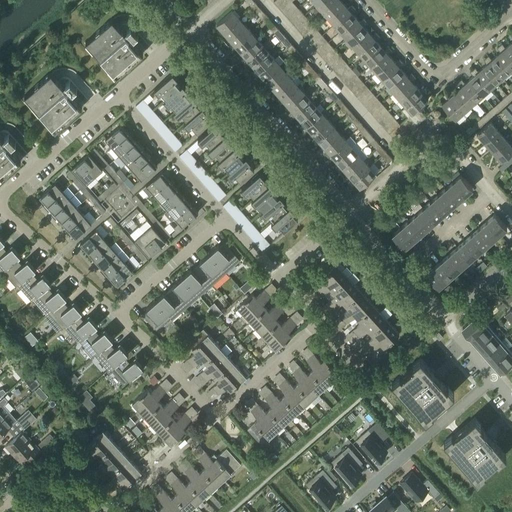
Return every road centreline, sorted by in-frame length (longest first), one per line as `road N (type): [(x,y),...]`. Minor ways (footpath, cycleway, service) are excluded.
road 1 (residential): [(350,213),(190,31)]
road 2 (residential): [(511,12),(438,78),(365,0)]
road 3 (residential): [(341,511),(492,379)]
road 4 (residential): [(350,213),(438,135),(491,194)]
road 5 (residential): [(224,217),(117,95)]
road 6 (residential): [(117,315),(0,209)]
road 7 (residential): [(0,198),(117,95)]
road 8 (residential): [(117,315),(224,217)]
road 9 (residential): [(215,418),(318,323)]
road 10 (residential): [(445,313),(427,304),(350,213)]
road 11 (residential): [(113,511),(215,418)]
